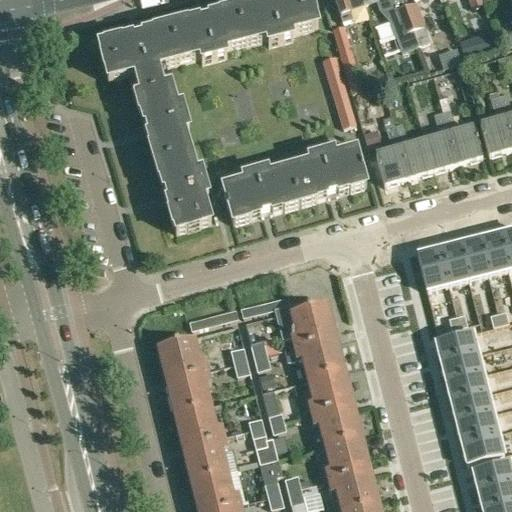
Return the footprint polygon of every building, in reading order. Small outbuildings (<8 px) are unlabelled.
[(236,14),(247,50),(268,45),(269,50),(294,44),(292,38),(318,32),(309,0),(289,0),(287,1),(276,4),(275,4),(264,7),(265,7),(255,10),(255,9),(236,14)] [(360,0),(333,0),(342,27),(353,24),(349,12),(363,8),(360,0)] [(411,33),(403,11),(399,0),(394,0),(388,2),(387,0),(360,0),(363,8),(377,3),(380,14),(382,13),(392,26),(403,58),(418,53),(411,33)] [(482,11),(481,8),(478,0),(466,0),(472,14),(482,11)] [(415,6),(403,11),(411,33),(418,53),(431,49),(424,28),(415,6)] [(226,56),(247,50),(236,14),(220,18),(221,19),(209,22),(209,21),(198,24),(198,25),(189,27),(189,26),(169,32),(180,68),(201,63),(203,68),(227,62),(226,56)] [(333,34),(352,98),(363,94),(344,30),(333,34)] [(511,31),(499,35),(503,51),(504,54),(510,52),(511,51),(511,31)] [(152,96),(163,92),(158,74),(180,68),(169,32),(154,35),(154,36),(144,39),(144,38),(132,41),(132,42),(122,44),(105,48),(105,49),(99,51),(101,60),(104,75),(105,75),(108,86),(135,79),(140,100),(152,96)] [(489,35),(459,45),(464,61),(465,64),(495,54),(495,53),(489,35)] [(511,62),(511,58),(497,62),(500,75),(511,71),(511,62)] [(344,132),(355,129),(335,62),(324,65),(344,132)] [(170,90),(163,92),(152,96),(140,100),(135,101),(136,103),(135,103),(139,118),(140,118),(144,129),(143,130),(145,136),(146,140),(147,140),(150,150),(150,152),(149,152),(154,169),(189,158),(183,136),(188,134),(185,124),(181,110),(176,112),(170,90)] [(501,112),(497,99),(496,95),(488,97),(493,114),(501,112)] [(505,97),(497,99),(501,112),(509,110),(505,97)] [(446,102),(438,104),(441,116),(445,128),(453,125),(446,102)] [(445,128),(441,116),(433,118),(437,130),(445,128)] [(393,130),(390,119),(382,122),(388,144),(396,142),(393,130)] [(511,154),(511,149),(504,123),(480,130),(489,161),(511,154)] [(401,128),(393,130),(396,142),(404,139),(401,128)] [(448,139),(457,170),(482,163),(479,151),(472,132),(448,139)] [(433,177),(457,170),(448,139),(424,146),(433,177)] [(424,146),(400,153),(409,184),(433,177),(424,146)] [(376,160),(381,180),(384,191),(409,184),(400,153),(376,160)] [(310,168),(289,174),(299,210),(316,205),(315,205),(317,204),(327,201),(327,202),(334,200),(338,199),(338,198),(349,195),(350,196),(365,191),(366,191),(362,176),(362,175),(361,169),(360,169),(356,156),(334,162),(333,156),(327,158),(317,161),(309,163),(310,168)] [(196,178),(189,158),(154,169),(159,184),(160,184),(163,195),(162,195),(164,201),(165,206),(166,206),(169,215),(170,218),(169,218),(173,233),(174,233),(176,239),(211,228),(208,217),(203,202),(208,200),(205,189),(201,176),(196,178)] [(284,214),(299,210),(289,174),(269,180),(267,174),(263,176),(250,179),(242,181),(243,186),(222,192),(227,208),(226,208),(228,214),(229,214),(230,217),(233,228),(234,228),(250,224),(249,223),(261,220),(261,221),(267,219),(272,218),(272,217),(281,214),(283,214),(284,214)] [(511,236),(499,240),(508,276),(511,275),(511,236)] [(499,240),(479,244),(488,281),(508,276),(499,240)] [(469,286),(488,281),(479,244),(459,249),(469,286)] [(449,291),(469,286),(459,249),(439,254),(449,291)] [(427,297),(449,291),(439,254),(418,260),(427,297)] [(289,310),(288,306),(287,301),(241,313),(243,322),(274,314),(289,310)] [(305,302),(288,306),(289,310),(291,317),(307,313),(305,302)] [(340,359),(331,325),(328,309),(327,310),(327,308),(307,313),(291,317),(276,321),(282,344),(291,342),(296,364),(302,362),(307,385),(344,375),(340,359)] [(192,335),(238,324),(235,315),(190,327),(192,335)] [(506,316),(498,318),(501,330),(509,328),(506,316)] [(493,332),(501,330),(498,318),(490,320),(493,332)] [(456,321),(459,333),(467,331),(464,319),(456,321)] [(459,333),(456,321),(449,323),(452,335),(459,333)] [(436,347),(441,369),(478,360),(473,338),(436,347)] [(196,342),(158,352),(174,419),(212,410),(207,388),(211,387),(206,363),(201,364),(196,342)] [(263,348),(252,351),(255,364),(267,361),(263,348)] [(231,358),(234,371),(245,368),(242,355),(231,358)] [(446,389),(483,379),(478,360),(441,369),(446,389)] [(267,361),(255,364),(258,377),(270,374),(267,361)] [(245,368),(234,371),(237,384),(248,381),(245,368)] [(357,425),(357,426),(348,391),(349,391),(344,375),(307,385),(313,407),(307,408),(313,431),(319,430),(324,452),(362,443),(357,425)] [(273,377),(260,380),(263,392),(276,389),(273,377)] [(483,379),(446,389),(451,409),(488,399),(483,379)] [(262,397),(269,421),(280,418),(274,395),(262,397)] [(488,399),(451,409),(456,428),(493,419),(488,399)] [(183,452),(190,485),(228,477),(223,455),(228,454),(222,431),(217,432),(212,410),(174,419),(178,435),(183,452)] [(280,418),(269,421),(271,430),(283,427),(281,418),(280,418)] [(461,448),(498,439),(493,419),(456,428),(461,448)] [(248,427),(250,437),(264,434),(261,423),(248,427)] [(285,437),(283,427),(271,430),(274,440),(285,437)] [(266,442),(264,434),(250,437),(253,445),(266,442)] [(504,460),(498,439),(461,448),(467,470),(504,460)] [(366,458),(362,443),(324,452),(330,474),(324,476),(327,487),(330,499),(335,498),(338,511),(372,511),(379,511),(374,492),(368,471),(365,458),(366,458)] [(255,455),(259,471),(277,466),(272,445),(267,446),(268,452),(255,455)] [(281,482),(277,466),(259,471),(263,486),(281,482)] [(473,476),(478,498),(511,489),(511,476),(510,467),(473,476)] [(233,498),(228,477),(190,485),(196,511),(242,511),(239,497),(233,498)] [(301,495),(311,492),(309,483),(298,486),(297,480),(284,483),(288,498),(301,495)] [(264,491),(267,504),(280,501),(276,488),(264,491)] [(481,511),(504,511),(511,510),(511,489),(478,498),(481,511)] [(301,495),(288,498),(291,510),(304,506),(319,502),(316,491),(311,492),(301,495)] [(269,511),(282,511),(280,501),(267,504),(269,511)]
